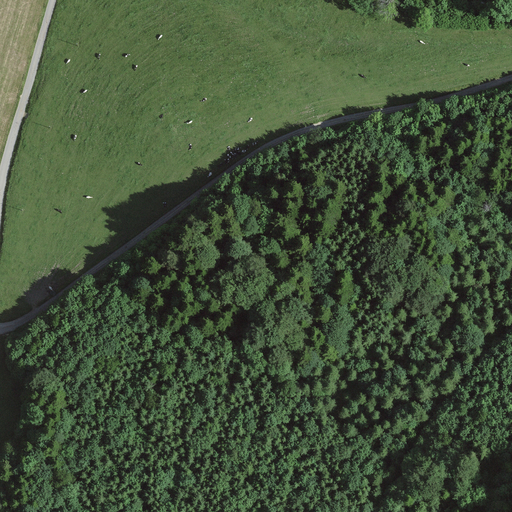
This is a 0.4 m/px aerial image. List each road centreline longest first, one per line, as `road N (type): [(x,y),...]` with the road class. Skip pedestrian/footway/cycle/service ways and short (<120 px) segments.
road 1 (track): [(511,76),(273,142),(45,306),(0,327)]
road 2 (track): [(511,331),(435,414),(379,511)]
road 3 (unclassified): [(53,0),(0,192)]
